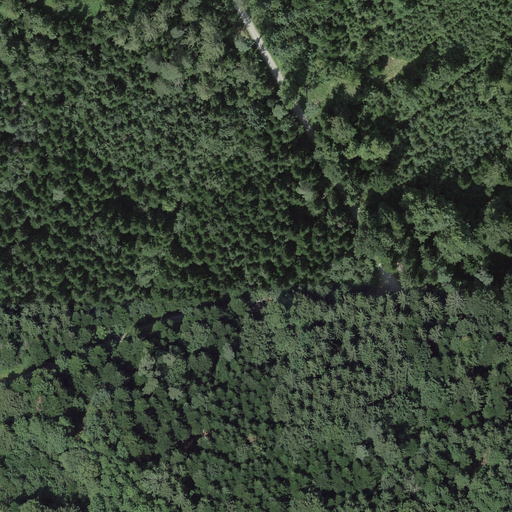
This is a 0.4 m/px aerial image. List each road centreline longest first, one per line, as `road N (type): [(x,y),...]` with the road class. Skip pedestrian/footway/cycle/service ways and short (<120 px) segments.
road 1 (track): [(511,306),(400,305),(217,320),(54,363),(0,389)]
road 2 (track): [(266,0),(293,154),(400,305)]
